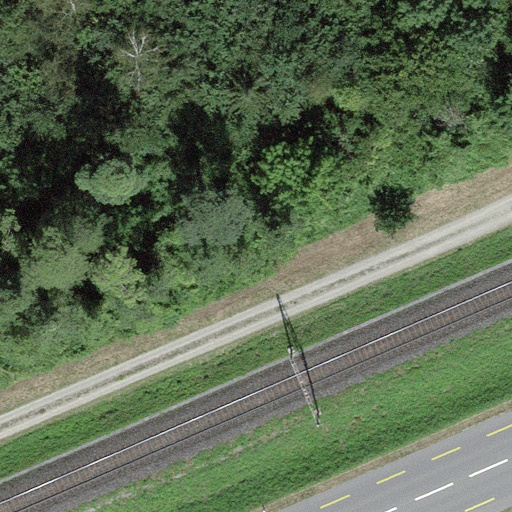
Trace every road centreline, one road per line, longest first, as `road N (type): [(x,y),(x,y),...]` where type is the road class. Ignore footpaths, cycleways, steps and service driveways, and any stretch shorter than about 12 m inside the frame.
road 1 (track): [(511,186),(0,413)]
road 2 (primary): [(511,459),(391,511)]
